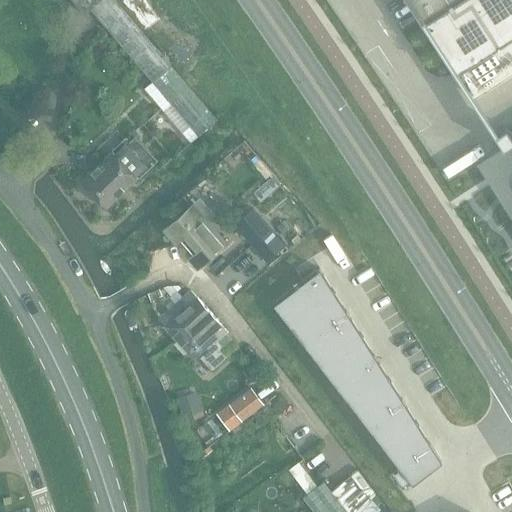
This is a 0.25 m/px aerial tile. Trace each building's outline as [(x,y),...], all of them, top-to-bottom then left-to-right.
[(71,0),(84,15),(87,12),(89,10),(90,10),(151,82),(143,89),(189,143),(203,132),(216,120),(116,0),(71,0)] [(511,0),(410,0),(474,98),(475,97),(511,72),(511,0)] [(245,138),(279,178),(298,162),(263,122),(245,138)] [(497,132),(493,135),(501,147),(502,148),(511,141),(511,137),(505,127),(497,132)] [(83,178),(79,182),(103,209),(149,166),(155,160),(134,138),(128,143),(125,140),(99,164),(83,178)] [(271,178),(253,193),(260,202),(278,186),(274,182),(271,178)] [(187,207),(164,227),(190,256),(186,259),(196,272),(200,269),(223,249),(202,224),(209,218),(213,214),(198,197),(194,201),(187,207)] [(252,208),(232,224),(265,262),(284,245),(252,208)] [(290,228),(283,220),(276,227),(282,234),(290,228)] [(319,268),(272,304),(289,326),(333,291),(319,268)] [(171,307),(157,319),(164,326),(176,341),(208,312),(190,291),(182,297),(176,290),(172,285),(166,286),(162,287),(170,296),(169,297),(174,304),(171,307)] [(333,291),(289,326),(304,347),(347,313),(333,291)] [(208,312),(176,341),(188,354),(189,353),(195,360),(198,358),(199,357),(211,370),(227,356),(220,349),(222,347),(217,341),(227,333),(208,312)] [(347,313),(304,347),(320,367),(361,335),(347,313)] [(361,335),(320,367),(336,387),(374,356),(361,335)] [(374,356),(336,387),(352,408),(388,379),(374,356)] [(388,379),(352,408),(367,428),(402,401),(388,379)] [(250,387),(228,404),(241,421),(264,404),(250,387)] [(198,397),(177,404),(183,422),(203,415),(198,397)] [(402,401),(367,428),(383,449),(416,423),(402,401)] [(203,424),(214,438),(221,433),(210,419),(203,424)] [(241,421),(230,429),(234,434),(245,426),(241,421)] [(416,423),(383,449),(411,485),(441,462),(416,423)] [(209,446),(193,458),(196,462),(212,450),(209,446)] [(331,491),(347,511),(375,511),(379,509),(377,507),(371,499),(376,495),(359,472),(357,470),(352,474),(331,491)] [(306,494),(302,497),(314,511),(347,511),(331,491),(322,481),(317,485),(317,486),(306,494)]
